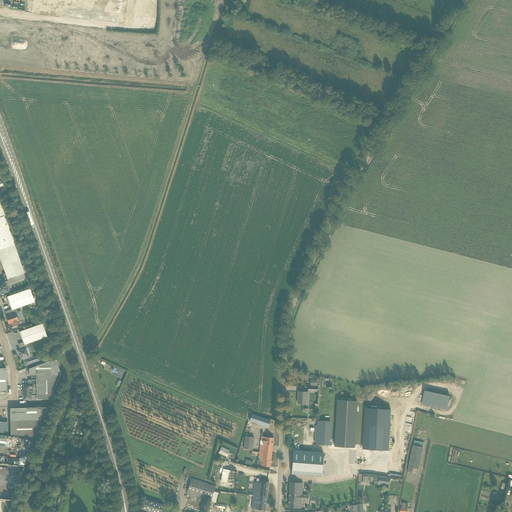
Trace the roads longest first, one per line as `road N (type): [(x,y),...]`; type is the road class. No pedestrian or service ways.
road 1 (unclassified): [(277,511),(288,319),(341,203),(467,0)]
road 2 (primary): [(125,511),(101,418),(0,130)]
